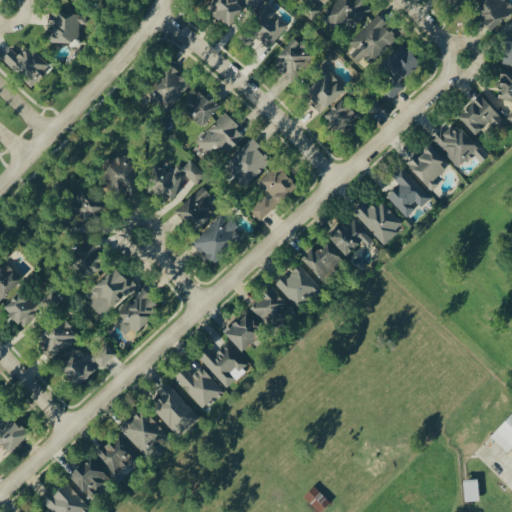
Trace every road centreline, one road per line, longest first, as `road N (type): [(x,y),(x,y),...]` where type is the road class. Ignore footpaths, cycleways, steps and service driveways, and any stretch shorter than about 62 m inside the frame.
road 1 (residential): [(0,498),(446,83),(459,61)]
road 2 (tertiary): [(0,189),(124,60),(164,0)]
road 3 (residential): [(338,183),(268,109),(157,16)]
road 4 (residential): [(49,136),(0,89),(27,161)]
